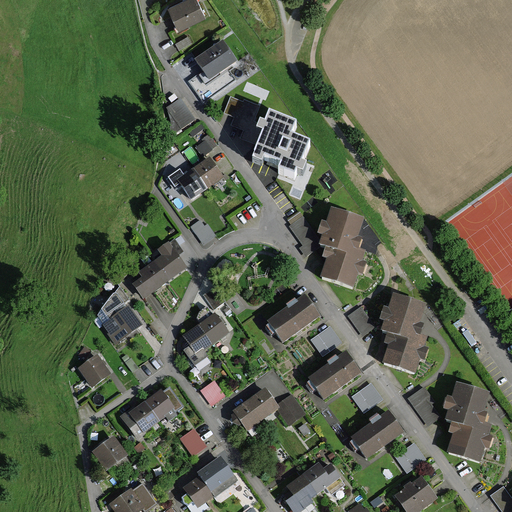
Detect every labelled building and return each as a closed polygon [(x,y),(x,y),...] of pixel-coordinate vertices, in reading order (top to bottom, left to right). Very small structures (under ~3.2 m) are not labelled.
[(180,0),(168,6),(179,27),(206,15),(198,0),(180,0)] [(236,61),(223,42),(196,61),(209,80),(236,61)] [(264,135),(254,159),(262,162),(264,158),(282,165),(279,172),(294,178),(297,171),(301,173),(305,164),(302,164),(310,144),(290,137),(295,123),(270,114),(266,123),(263,123),(259,133),(264,135)] [(207,158),(217,144),(208,137),(198,151),(207,158)] [(210,156),(194,167),(208,187),(224,175),(210,156)] [(194,167),(178,179),(192,198),(208,187),(194,167)] [(367,251),(360,249),(361,244),(363,239),(359,238),(364,219),(331,210),(327,225),(322,224),(319,235),(323,236),(320,247),(326,248),(323,259),(328,260),(322,280),(355,289),(359,275),(364,276),(367,263),(363,262),(367,251)] [(299,249),(306,258),(320,248),(321,242),(300,212),(286,222),(303,246),(299,249)] [(203,220),(191,229),(204,247),(216,238),(203,220)] [(153,262),(165,282),(185,269),(171,249),(153,262)] [(165,282),(153,262),(139,272),(142,276),(133,283),(144,297),(165,282)] [(141,325),(126,303),(130,300),(120,286),(98,315),(117,342),(141,325)] [(306,295),(270,322),(284,342),(321,315),(306,295)] [(381,332),(387,334),(384,344),(389,346),(383,365),(416,375),(420,360),(425,362),(428,349),(424,348),(428,337),(421,335),(424,325),(420,324),(425,305),(392,296),(388,310),(383,309),(380,320),(384,322),(381,332)] [(361,308),(348,317),(363,338),(376,328),(361,308)] [(215,314),(199,325),(213,345),(229,334),(215,314)] [(199,325),(183,336),(196,356),(213,345),(199,325)] [(311,340),(323,357),(342,343),(330,327),(311,340)] [(346,351),(309,378),(324,398),(361,371),(346,351)] [(109,373),(96,354),(77,367),(90,386),(109,373)] [(226,393),(217,381),(201,393),(210,405),(226,393)] [(352,397),(364,414),(383,400),(371,384),(352,397)] [(446,421),(452,423),(449,433),(454,435),(448,454),(481,464),(485,449),(489,451),(493,438),(489,437),(492,426),(485,424),(488,414),(484,413),(490,394),(457,384),(452,399),(448,398),(445,409),(449,410),(446,421)] [(425,388),(408,400),(428,427),(441,418),(432,406),(436,403),(425,388)] [(161,389),(145,401),(159,421),(176,409),(161,389)] [(258,394),(250,400),(263,418),(279,407),(266,389),(258,394)] [(305,414),(292,395),(279,404),(292,423),(305,414)] [(242,405),(234,411),(248,429),(263,418),(250,400),(242,405)] [(145,401),(128,412),(143,433),(159,421),(145,401)] [(389,410),(353,437),(367,457),(404,430),(389,410)] [(196,430),(180,440),(193,459),(208,449),(196,430)] [(112,437),(91,452),(105,471),(126,456),(112,437)] [(395,457),(407,474),(426,461),(414,444),(395,457)] [(223,458),(198,476),(213,496),(216,501),(242,483),(223,458)] [(308,470),(303,474),(316,493),(333,482),(319,463),(308,470)] [(294,480),(286,486),(300,505),(316,493),(303,474),(294,480)] [(198,476),(182,488),(197,508),(213,496),(198,476)] [(422,476),(395,496),(407,511),(418,511),(438,498),(422,476)] [(511,511),(511,499),(503,487),(490,496),(501,511),(511,511)] [(129,490),(110,504),(115,511),(135,511),(142,508),(129,490)] [(348,509),(349,511),(367,511),(361,501),(348,509)]
